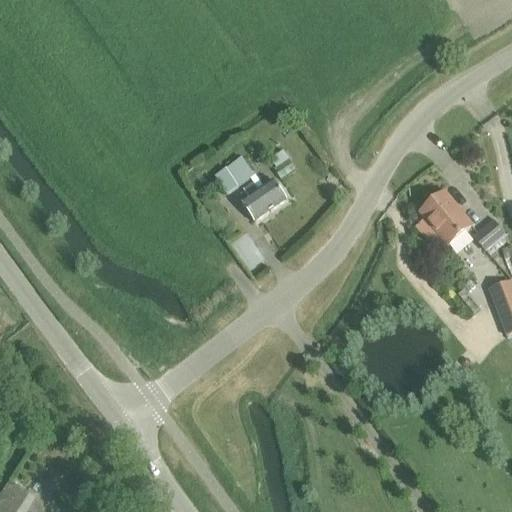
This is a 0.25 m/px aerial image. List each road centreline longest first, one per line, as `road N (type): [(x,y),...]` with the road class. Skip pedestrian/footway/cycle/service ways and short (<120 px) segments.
road 1 (unclassified): [(119,424),(320,267),(363,212),(412,120),(511,53)]
road 2 (tertiary): [(119,424),(0,267)]
